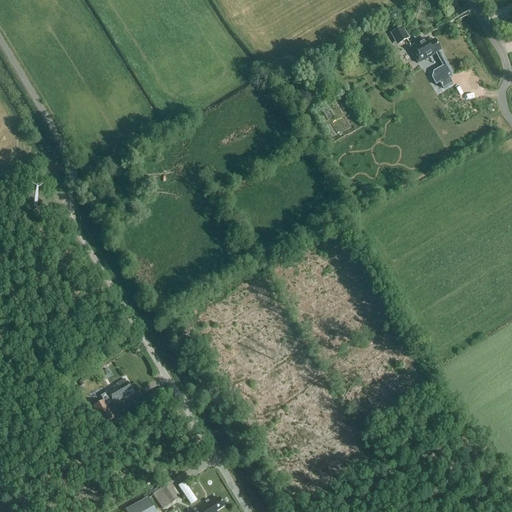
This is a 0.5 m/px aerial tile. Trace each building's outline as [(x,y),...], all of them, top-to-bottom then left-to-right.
[(391,34),(397,46),(409,39),(402,27),(391,34)] [(426,40),(410,49),(418,64),(434,55),(434,54),(436,53),(443,67),(433,72),(432,78),(436,86),(440,83),(441,85),(443,89),(453,84),(449,78),(452,76),(439,51),(441,50),(435,40),(428,44),(426,40)] [(36,217),(45,212),(41,207),(33,212),(36,217)] [(111,403),(112,404),(124,397),(122,395),(131,390),(127,383),(125,379),(116,384),(117,385),(105,392),(105,393),(101,396),(104,401),(94,407),(104,424),(114,418),(107,406),(111,403)] [(168,483),(152,494),(163,510),(179,499),(168,483)] [(156,511),(148,498),(126,510),(126,511),(156,511)] [(223,505),(219,499),(216,500),(215,498),(197,510),(198,511),(215,511),(223,505)]
